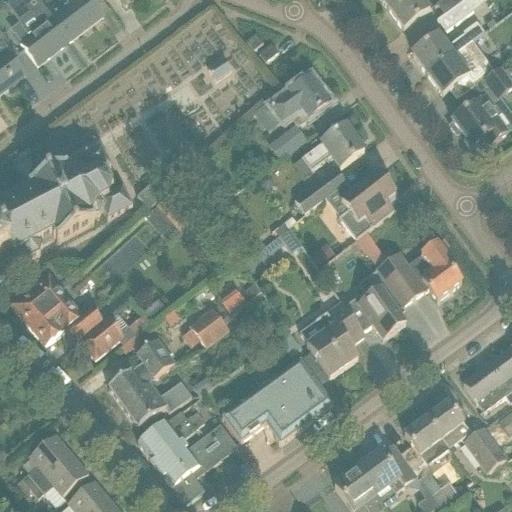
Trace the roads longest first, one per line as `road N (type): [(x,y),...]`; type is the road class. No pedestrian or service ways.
road 1 (residential): [(224,511),(499,312),(511,293)]
road 2 (residential): [(291,13),(340,49),(460,208)]
road 3 (residential): [(0,154),(180,15),(188,0)]
road 4 (residential): [(165,511),(0,342)]
